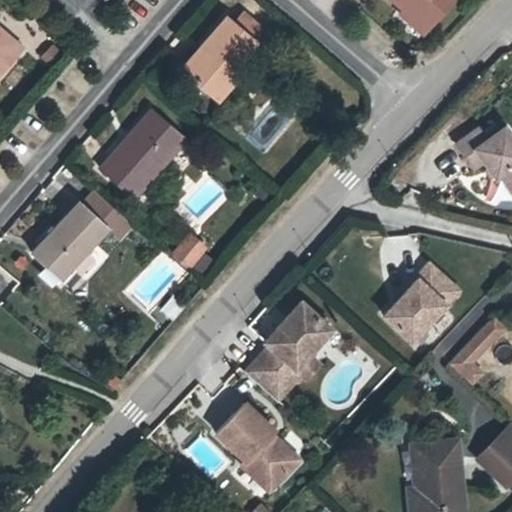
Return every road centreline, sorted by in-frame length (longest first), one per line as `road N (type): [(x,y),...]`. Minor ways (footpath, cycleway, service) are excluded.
road 1 (residential): [(48,511),(329,198)]
road 2 (residential): [(179,0),(0,203)]
road 3 (residential): [(329,198),(511,235)]
road 4 (residential): [(408,110),(284,0)]
road 5 (residential): [(408,110),(511,7)]
